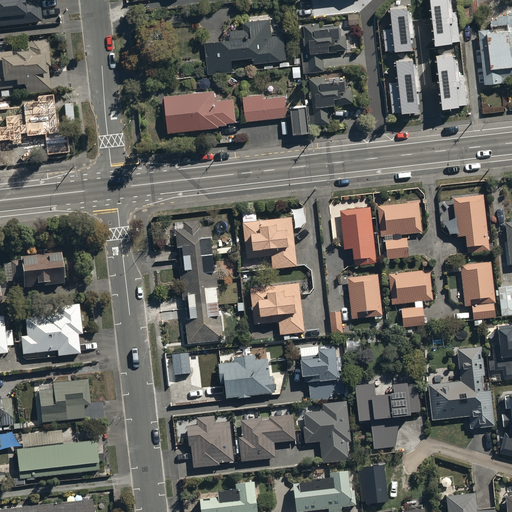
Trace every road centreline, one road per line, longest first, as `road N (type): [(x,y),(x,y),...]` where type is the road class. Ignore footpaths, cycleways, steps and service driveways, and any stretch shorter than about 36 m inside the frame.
road 1 (secondary): [(115,188),(511,143)]
road 2 (residential): [(115,188),(152,511)]
road 3 (residential): [(94,0),(115,188)]
